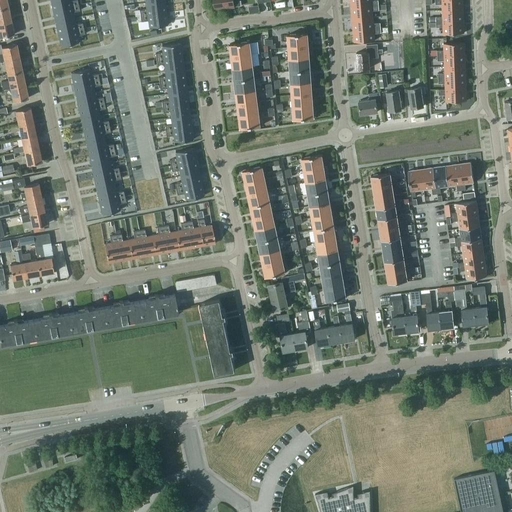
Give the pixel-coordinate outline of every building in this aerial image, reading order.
[(69,0),(50,0),(52,10),(78,5),(77,0),(71,0),(70,0),(69,0)] [(146,9),(139,10),(140,15),(166,12),(164,0),(146,3),(146,9)] [(213,0),(215,9),(241,6),(241,0),(239,0),(238,0),(213,0)] [(442,10),(463,9),(462,0),(434,0),(435,4),(442,4),(442,10)] [(78,5),(52,10),(55,22),(74,18),(72,12),(79,10),(78,5)] [(352,18),(373,17),(372,10),(379,10),(378,5),(351,7),(352,18)] [(0,9),(0,22),(11,21),(8,8),(0,9)] [(442,16),(436,17),(436,22),(463,21),(463,9),(442,10),(442,16)] [(166,12),(140,15),(141,21),(148,20),(149,27),(168,24),(166,12)] [(353,30),(380,27),(380,22),(373,23),(373,17),(352,18),(353,30)] [(74,18),(55,22),(58,34),(83,28),(82,22),(75,24),(74,18)] [(0,37),(14,34),(11,21),(0,22),(0,37)] [(443,27),(443,33),(464,33),(463,21),(436,22),(436,27),(443,27)] [(380,27),(353,30),(354,42),(375,40),(374,33),(381,32),(380,27)] [(83,28),(58,34),(60,46),(79,42),(77,35),(84,34),(83,28)] [(288,47),(308,45),(307,33),(287,35),(288,47)] [(229,44),(231,56),(251,53),(249,41),(229,44)] [(443,43),(444,50),(437,50),(437,55),(465,54),(464,42),(443,43)] [(162,52),(155,53),(156,59),(182,56),(180,43),(161,46),(162,52)] [(4,60),(19,57),(16,44),(1,47),(2,54),(0,53),(0,61),(4,60)] [(356,53),(357,69),(369,68),(368,57),(378,57),(377,53),(383,53),(382,49),(377,49),(376,44),(366,45),(367,52),(356,53)] [(308,45),(288,47),(289,59),(309,57),(308,45)] [(251,53),(231,56),(232,68),(252,65),(251,53)] [(444,66),(465,66),(465,54),(437,55),(437,60),(444,60),(444,66)] [(182,56),(156,59),(157,65),(164,64),(165,70),(183,67),(182,56)] [(5,67),(7,74),(22,71),(19,57),(4,60),(5,67)] [(290,71),(310,69),(309,57),(289,59),(290,71)] [(240,79),(254,77),(252,65),(232,68),(234,80),(240,79)] [(444,66),(444,73),(438,73),(438,78),(465,77),(465,66),(444,66)] [(165,76),(158,77),(159,83),(185,79),(183,67),(165,70),(165,76)] [(89,68),(70,72),(73,84),(99,79),(97,73),(90,75),(89,68)] [(290,71),(291,82),(311,81),(310,69),(290,71)] [(2,89),(10,87),(24,84),(22,71),(7,74),(8,80),(0,82),(2,89)] [(385,74),(379,75),(380,86),(387,85),(385,74)] [(234,80),(235,92),(254,90),(255,89),(254,77),(240,79),(234,80)] [(445,89),(466,88),(465,77),(438,78),(438,83),(445,83),(445,89)] [(423,106),(420,87),(418,87),(416,78),(410,79),(411,88),(408,88),(411,108),(423,106)] [(99,79),(73,84),(76,96),(94,92),(93,86),(100,85),(99,79)] [(185,79),(159,83),(160,89),(167,88),(168,94),(187,91),(185,79)] [(312,93),(311,81),(291,82),(291,94),(312,93)] [(27,98),(24,84),(10,87),(13,101),(27,98)] [(439,95),(445,94),(446,101),(466,100),(466,88),(445,89),(438,89),(439,95)] [(243,103),(257,102),(255,89),(254,90),(235,92),(237,104),(243,103)] [(398,90),(386,91),(389,111),(401,109),(398,90)] [(169,100),(161,101),(162,107),(188,103),(187,91),(168,94),(169,100)] [(94,92),(76,96),(78,108),(104,102),(103,97),(96,98),(94,92)] [(375,98),(380,98),(379,92),(369,94),(369,99),(358,101),(361,114),(363,114),(363,115),(368,114),(368,113),(377,112),(375,98)] [(291,94),(292,106),(293,107),(313,105),(312,93),(291,94)] [(104,102),(78,108),(81,120),(99,116),(98,110),(105,108),(104,102)] [(237,104),(238,116),(259,114),(257,102),(243,103),(237,104)] [(188,103),(162,107),(163,112),(170,111),(171,117),(190,115),(188,103)] [(313,118),(313,105),(293,107),(292,106),(293,119),(313,118)] [(33,122),(29,107),(15,110),(18,125),(33,122)] [(260,126),(259,114),(238,116),(240,128),(260,126)] [(172,124),(165,125),(165,130),(191,127),(190,115),(171,117),(172,124)] [(99,116),(81,120),(83,131),(109,126),(108,120),(101,122),(99,116)] [(35,135),(33,122),(18,125),(21,138),(35,135)] [(109,126),(83,131),(86,143),(104,139),(103,133),(110,131),(109,126)] [(191,127),(165,130),(166,136),(173,135),(174,142),(193,139),(191,127)] [(23,151),(24,152),(38,148),(35,135),(21,138),(22,146),(13,148),(14,153),(23,151)] [(104,139),(86,143),(88,155),(114,149),(113,144),(106,145),(104,139)] [(41,161),(38,148),(24,152),(26,165),(41,161)] [(176,158),(169,160),(170,165),(196,160),(193,148),(175,152),(176,158)] [(114,149),(88,155),(91,167),(110,162),(108,156),(115,155),(114,149)] [(303,170),(323,166),(321,154),(301,158),(303,170)] [(196,160),(170,165),(172,171),(179,170),(180,176),(198,172),(196,160)] [(110,162),(91,167),(94,178),(119,173),(118,167),(111,168),(110,162)] [(474,182),(471,162),(458,164),(461,190),(466,189),(465,184),(474,182)] [(1,167),(2,174),(14,171),(12,164),(1,167)] [(445,165),(448,186),(457,185),(457,190),(461,190),(458,164),(445,165)] [(445,165),(433,167),(437,193),(441,193),(440,187),(448,186),(445,165)] [(245,182),(265,178),(262,166),(254,168),(242,170),(245,182)] [(323,166),(303,170),(306,182),(326,178),(323,166)] [(433,167),(420,169),(423,189),(432,188),(432,194),(437,193),(433,167)] [(415,190),(423,189),(420,169),(407,171),(410,191),(411,191),(411,197),(416,196),(415,190)] [(181,182),(174,183),(176,189),(201,183),(198,172),(180,176),(181,182)] [(371,175),(373,186),(398,182),(397,178),(391,179),(390,172),(371,175)] [(119,173),(94,178),(96,190),(115,186),(113,180),(120,178),(119,173)] [(247,194),(267,190),(265,178),(245,182),(246,186),(247,194)] [(328,190),(326,178),(306,182),(308,194),(328,190)] [(0,184),(0,191),(13,188),(12,182),(0,184)] [(398,187),(398,182),(373,186),(374,197),(393,194),(392,188),(398,187)] [(21,200),(26,199),(41,196),(38,183),(23,186),(24,192),(20,193),(21,200)] [(201,183),(176,189),(177,195),(184,193),(185,200),(204,196),(201,183)] [(115,186),(96,190),(99,202),(124,196),(123,190),(116,192),(115,186)] [(267,190),(247,194),(250,206),(270,201),(267,190)] [(310,205),(330,202),(328,190),(308,194),(310,205)] [(401,204),(400,199),(395,200),(393,194),(374,197),(376,208),(401,204)] [(20,215),(29,213),(44,210),(41,196),(26,199),(27,206),(19,208),(20,215)] [(124,196),(99,202),(101,214),(120,210),(119,203),(126,202),(124,196)] [(451,212),(452,217),(478,213),(476,200),(456,203),(457,212),(451,212)] [(250,206),(252,218),(272,213),(270,201),(250,206)] [(312,217),(332,214),(330,202),(310,205),(312,217)] [(401,204),(376,208),(378,218),(397,215),(396,209),(402,208),(401,204)] [(29,214),(21,216),(22,222),(31,220),(32,227),(47,223),(44,210),(29,213),(29,214)] [(272,213),(252,218),(255,229),(275,225),(272,213)] [(480,225),(478,213),(452,217),(452,221),(458,220),(459,228),(480,225)] [(332,214),(312,217),(314,229),(334,226),(332,214)] [(404,221),(398,222),(397,215),(378,218),(379,229),(404,225),(404,221)] [(203,219),(197,220),(199,227),(202,246),(215,244),(211,224),(205,226),(203,219)] [(192,221),(186,222),(191,248),(202,246),(199,227),(193,228),(192,221)] [(181,230),(175,231),(179,250),(191,248),(186,222),(180,223),(181,230)] [(168,225),(162,226),(167,252),(179,250),(175,231),(169,232),(168,225)] [(257,240),(258,241),(277,237),(275,225),(255,229),(257,240)] [(379,229),(381,240),(400,237),(399,230),(405,229),(404,225),(379,229)] [(455,237),(455,242),(481,238),(480,225),(459,228),(460,237),(455,237)] [(158,234),(152,235),(155,254),(167,252),(162,226),(157,227),(158,234)] [(336,238),(334,226),(314,229),(316,240),(316,241),(336,238)] [(144,229),(139,230),(143,256),(155,254),(152,235),(146,236),(144,229)] [(134,238),(128,239),(131,258),(143,256),(139,230),(133,231),(134,238)] [(48,233),(33,236),(37,260),(40,274),(53,272),(50,257),(44,258),(42,244),(50,242),(48,233)] [(121,233),(115,235),(120,261),(131,258),(128,239),(122,240),(121,233)] [(111,243),(104,244),(107,263),(120,261),(115,235),(109,236),(111,243)] [(20,245),(34,243),(33,236),(19,238),(20,245)] [(278,240),(277,237),(258,241),(260,253),(280,249),(278,240)] [(401,243),(400,237),(381,240),(383,250),(408,246),(407,242),(401,243)] [(316,241),(318,253),(338,250),(336,238),(316,241)] [(483,250),(481,238),(455,242),(456,246),(462,245),(463,253),(483,250)] [(10,240),(0,241),(0,252),(12,250),(10,240)] [(408,251),(408,246),(383,250),(385,261),(404,258),(403,251),(408,251)] [(282,261),(280,249),(260,253),(263,265),(275,262),(282,261)] [(320,265),(340,261),(338,250),(318,253),(320,265)] [(464,262),(458,262),(459,267),(485,263),(483,250),(463,253),(464,262)] [(29,252),(22,254),(23,262),(26,277),(40,274),(37,260),(31,261),(29,252)] [(405,264),(404,258),(385,261),(386,272),(411,268),(411,263),(405,264)] [(275,262),(263,265),(265,277),(285,272),(282,261),(275,262)] [(341,272),(340,261),(320,265),(322,277),(342,273),(341,272)] [(26,277),(23,262),(9,264),(12,279),(26,277)] [(459,267),(459,271),(465,270),(466,279),(487,276),(485,263),(459,267)] [(411,268),(386,272),(388,283),(407,280),(406,273),(412,272),(411,268)] [(294,283),(304,281),(302,273),(281,278),(282,282),(268,285),(274,309),(287,307),(284,293),(295,290),(294,283)] [(324,289),(344,285),(343,284),(342,273),(322,277),(324,289)] [(345,296),(344,285),(324,289),(326,301),(346,297),(345,296)] [(447,295),(448,301),(445,301),(446,310),(439,311),(441,327),(454,326),(451,301),(454,301),(453,290),(453,286),(436,288),(437,297),(447,295)] [(480,306),(473,307),(475,323),(488,322),(485,296),(483,286),(472,287),(473,294),(479,293),(480,306)] [(464,289),(453,290),(454,301),(460,300),(463,324),(475,323),(473,307),(466,308),(464,289)] [(420,304),(419,293),(419,290),(409,291),(410,305),(420,304)] [(420,305),(426,304),(428,329),(441,327),(439,311),(432,312),(430,292),(419,293),(420,305)] [(174,294),(156,297),(159,316),(177,313),(174,294)] [(406,331),(405,315),(404,315),(401,295),(389,297),(390,303),(392,303),(393,307),(391,307),(394,333),(406,331)] [(142,319),(159,316),(156,297),(138,300),(142,319)] [(199,304),(203,321),(225,316),(225,315),(222,315),(219,299),(199,304)] [(138,300),(120,303),(124,323),(142,319),(138,300)] [(120,303),(103,306),(106,326),(124,323),(120,303)] [(354,338),(348,303),(337,305),(337,310),(338,312),(344,311),(346,324),(339,325),(342,341),(354,338)] [(411,314),(405,315),(406,331),(419,330),(416,305),(410,305),(411,314)] [(103,306),(85,309),(88,329),(106,326),(103,306)] [(71,332),(88,329),(85,309),(67,313),(71,332)] [(308,319),(307,310),(300,311),(302,322),(298,323),(299,332),(292,333),(295,349),(307,347),(305,332),(310,331),(308,319)] [(67,313),(49,316),(53,335),(71,332),(67,313)] [(277,316),(278,322),(289,320),(288,314),(277,316)] [(35,338),(53,335),(49,316),(32,319),(35,338)] [(203,321),(207,339),(227,334),(223,319),(225,318),(225,316),(203,321)] [(342,341),(339,325),(338,316),(332,317),(334,326),(327,327),(329,343),(342,341)] [(18,342),(35,338),(32,319),(14,322),(18,342)] [(318,345),(329,343),(327,327),(320,328),(319,319),(313,320),(318,345)] [(18,342),(14,322),(0,324),(0,343),(0,345),(18,342)] [(283,351),(295,349),(292,333),(286,334),(284,322),(275,323),(277,336),(280,335),(283,351)] [(207,339),(211,356),(233,351),(232,350),(230,350),(227,334),(207,339)] [(233,351),(211,356),(215,374),(235,370),(231,353),(233,353),(233,351)] [(78,458),(76,453),(64,457),(66,462),(78,458)] [(503,511),(503,509),(494,470),(472,474),(454,478),(460,511),(370,511),(370,490),(357,493),(357,497),(354,497),(353,485),(332,493),(332,496),(329,497),(327,491),(315,494),(320,511),(503,511)]
